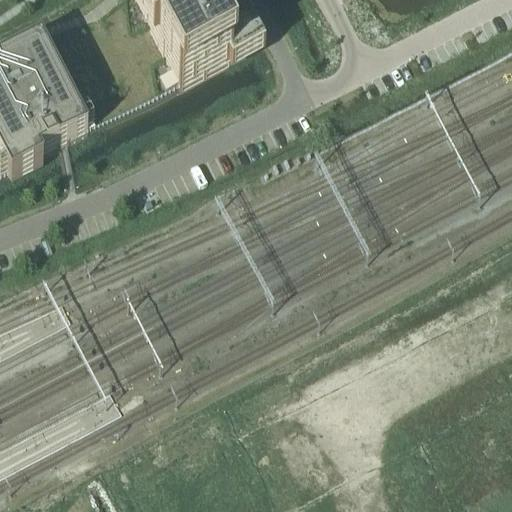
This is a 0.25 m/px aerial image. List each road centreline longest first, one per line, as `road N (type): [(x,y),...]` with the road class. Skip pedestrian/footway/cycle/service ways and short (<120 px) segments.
road 1 (residential): [(301,101),(155,176),(0,240)]
road 2 (primary): [(426,363),(392,377),(347,417),(331,483),(337,511)]
road 3 (primary): [(378,511),(370,476),(376,450),(426,363)]
road 4 (residential): [(504,0),(362,72)]
